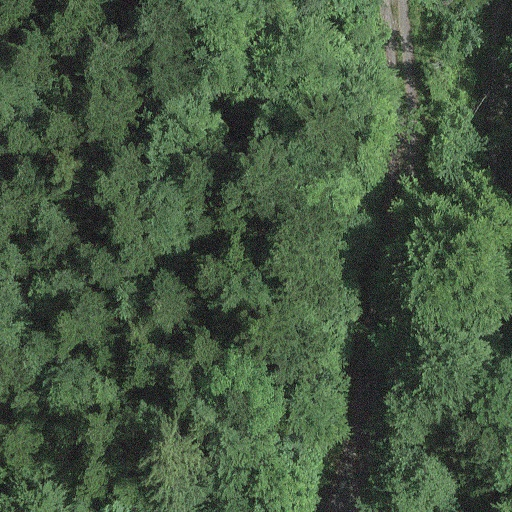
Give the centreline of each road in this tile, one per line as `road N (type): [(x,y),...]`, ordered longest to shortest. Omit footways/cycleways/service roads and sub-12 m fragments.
road 1 (track): [(402,0),(409,57),(401,300),(380,442),(347,511)]
road 2 (track): [(511,149),(504,88),(509,0)]
